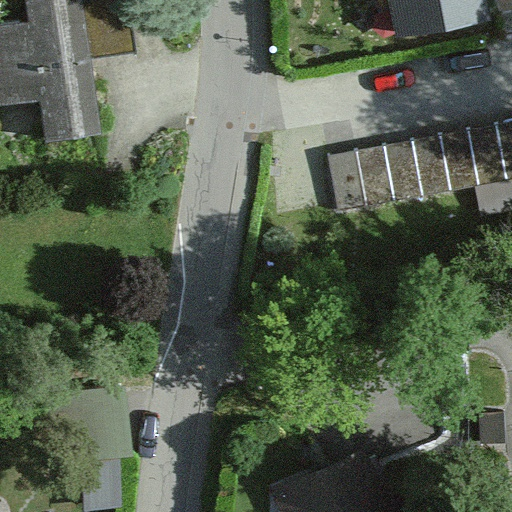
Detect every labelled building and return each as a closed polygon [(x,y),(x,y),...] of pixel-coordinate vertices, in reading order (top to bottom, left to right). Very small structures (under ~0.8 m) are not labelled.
[(0,97),(42,91),(49,133),(94,126),(83,54),(138,46),(130,0),(24,0),(28,22),(0,26),(0,97)] [(399,0),(405,29),(483,15),(480,0),(399,0)] [(511,174),(511,120),(329,156),(339,208),(511,174)] [(122,385),(76,391),(84,457),(130,451),(122,385)] [(502,413),(479,414),(481,443),(504,441),(502,413)] [(390,511),(363,448),(279,485),(290,511),(390,511)]
